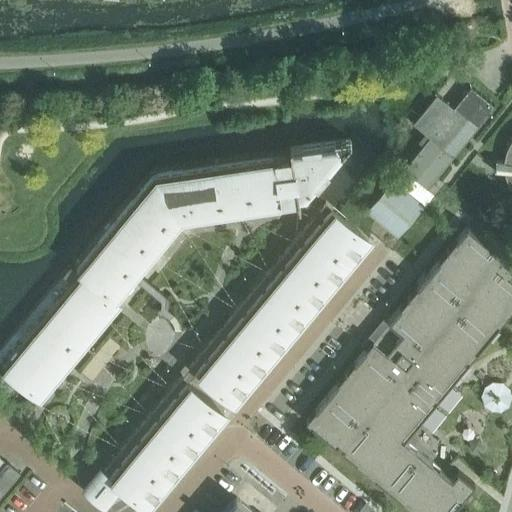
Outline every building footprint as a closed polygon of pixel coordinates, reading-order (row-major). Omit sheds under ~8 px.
[(423,145),(404,168),(426,187),(494,106),(471,87),(454,107),(438,94),(414,123),(426,133),(419,141),(423,145)] [(156,175),(79,268),(119,301),(125,294),(125,293),(123,287),(127,282),(134,283),(144,271),(145,270),(142,264),(146,259),(153,260),(164,247),(161,240),(165,236),(172,237),(183,224),(182,217),(191,216),(192,222),(193,222),(201,221),(204,214),(210,213),(215,219),(230,217),(231,216),(233,210),(240,209),(244,214),(245,214),(260,212),(261,212),(263,206),(270,205),(274,210),(275,210),(282,209),(283,209),(282,202),(307,198),(312,191),(313,191),(314,189),(351,145),(351,144),(351,143),(352,143),(351,142),(351,141),(351,140),(350,140),(350,139),(349,139),(348,138),(347,138),(290,147),(291,155),(156,175)] [(510,162),(501,161),(500,172),(510,173),(511,178),(511,151),(511,155),(510,162)] [(368,211),(399,236),(427,203),(396,177),(368,211)] [(325,202),(190,365),(233,400),(238,394),(248,382),(258,370),(267,359),(277,348),(287,336),(296,325),(306,313),(315,302),(325,290),(334,278),(344,266),(353,255),(363,244),(368,237),(369,237),(340,213),(326,201),(325,202)] [(321,413),(312,424),(336,444),(339,441),(344,445),(341,448),(356,461),(361,455),(381,471),(376,477),(403,500),(408,494),(425,508),(428,510),(426,511),(450,511),(475,483),(458,469),(452,477),(429,458),(404,438),(421,418),(452,381),(470,359),(467,356),(474,347),(477,350),(500,323),(494,318),(510,298),(511,300),(511,275),(510,274),(511,270),(511,261),(506,256),(505,257),(500,253),(500,252),(482,236),(468,225),(466,227),(456,239),(461,244),(445,264),(439,259),(417,286),(422,291),(406,310),(401,306),(389,320),(366,348),(354,362),(360,366),(343,386),(338,381),(315,409),(321,413)] [(70,265),(50,289),(97,328),(104,319),(108,314),(116,304),(117,304),(77,271),(70,265)] [(50,289),(31,313),(77,351),(85,342),(89,337),(97,328),(50,289)] [(31,313),(12,336),(58,374),(66,365),(70,360),(77,351),(31,313)] [(12,336),(0,349),(0,366),(38,398),(47,388),(51,383),(58,374),(12,336)] [(93,475),(83,486),(105,504),(121,484),(146,505),(161,486),(171,475),(181,463),(190,452),(200,440),(209,429),(214,423),(219,417),(224,411),(181,375),(104,468),(101,466),(94,474),(93,475)] [(0,496),(20,472),(7,461),(6,462),(0,457),(0,496)] [(254,511),(236,497),(223,511),(254,511)]
